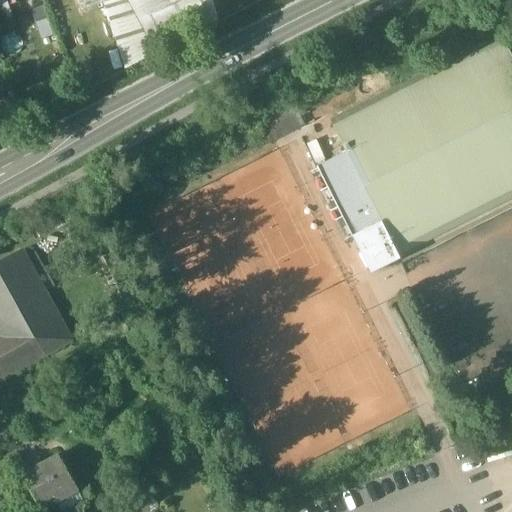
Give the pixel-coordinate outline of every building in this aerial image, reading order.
[(0,0),(0,20),(13,16),(7,0),(0,0)] [(511,204),(511,57),(501,36),(332,118),(349,155),(319,169),(369,273),(511,204)] [(295,133),(305,128),(296,108),(286,113),(295,133)] [(285,138),(295,133),(286,113),(276,118),(285,138)] [(275,143),(285,138),(276,118),(266,123),(275,143)] [(71,343),(21,252),(0,264),(0,329),(23,317),(45,357),(71,343)] [(114,316),(105,300),(94,305),(102,322),(114,316)] [(125,315),(108,324),(111,330),(128,321),(125,315)] [(23,317),(0,329),(0,381),(45,357),(23,317)] [(14,453),(0,461),(0,476),(21,465),(14,453)] [(59,458),(23,478),(31,491),(22,496),(30,511),(47,511),(58,506),(55,501),(77,489),(59,458)] [(142,511),(137,502),(119,511),(142,511)]
